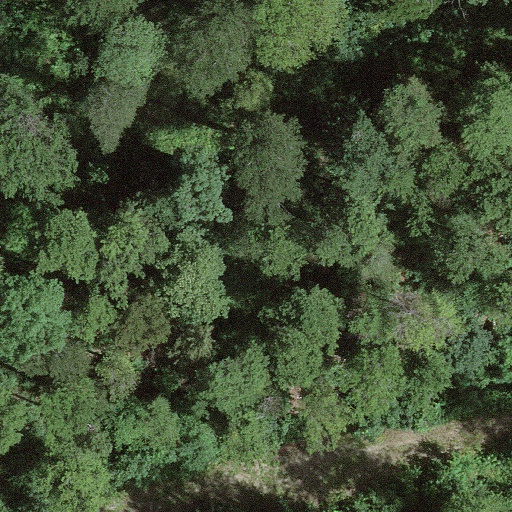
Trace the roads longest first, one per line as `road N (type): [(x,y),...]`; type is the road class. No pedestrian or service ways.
road 1 (track): [(0,222),(315,93),(511,32)]
road 2 (track): [(511,427),(166,511)]
